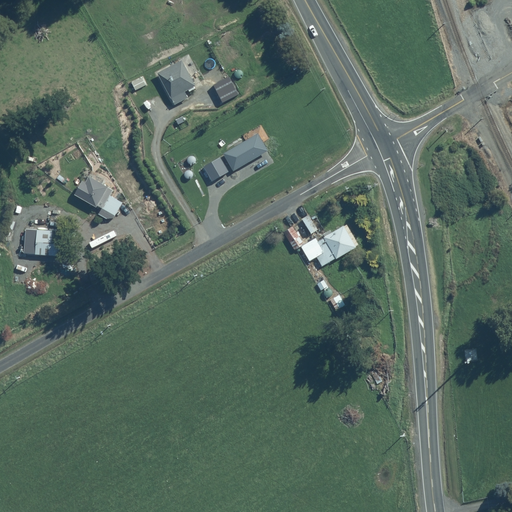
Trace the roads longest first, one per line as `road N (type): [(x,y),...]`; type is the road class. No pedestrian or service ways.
road 1 (unclassified): [(0,366),(385,145)]
road 2 (secondary): [(436,511),(419,270),(385,145)]
road 3 (secondary): [(385,145),(305,0)]
road 4 (unclassified): [(511,73),(385,145)]
